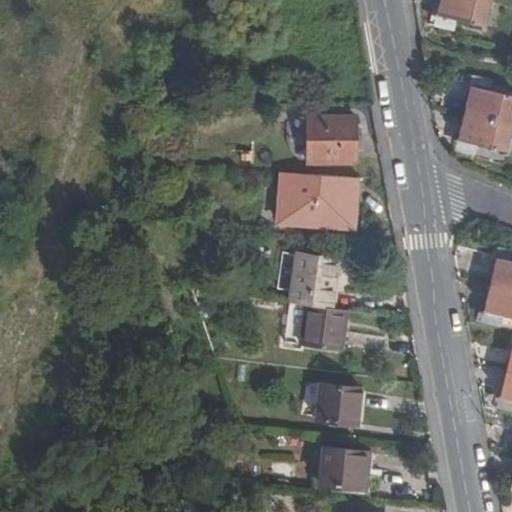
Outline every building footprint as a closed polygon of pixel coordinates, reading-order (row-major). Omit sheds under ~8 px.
[(488,0),(442,0),(438,21),(453,24),(455,18),(483,24),(488,0)] [(510,123),(511,113),(511,97),(487,92),(488,86),(474,83),(459,146),(473,149),(475,143),(504,149),(510,123)] [(355,118),(307,118),(307,164),(355,164),(355,118)] [(354,229),(357,179),(282,173),(279,224),(354,229)] [(511,316),(511,264),(511,260),(511,257),(499,254),(484,316),(498,319),(500,313),(511,316)] [(289,304),(306,307),(332,310),(338,261),(296,256),(289,304)] [(340,352),(347,313),(332,310),(306,307),(300,346),(340,352)] [(511,353),(500,402),(511,405),(511,353)] [(366,390),(322,385),(317,420),(362,425),(366,390)] [(269,432),(266,452),(286,454),(288,434),(269,432)] [(368,453),(324,449),(320,485),(375,491),(378,470),(367,469),(368,453)]
